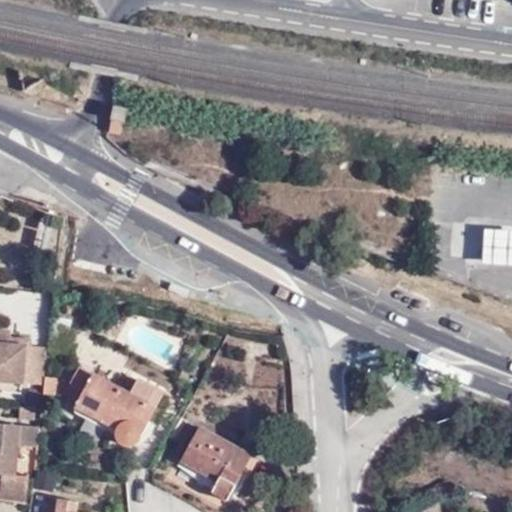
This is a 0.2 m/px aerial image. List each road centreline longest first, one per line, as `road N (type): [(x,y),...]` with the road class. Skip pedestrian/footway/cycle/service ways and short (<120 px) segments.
road 1 (primary): [(396,315),(79,151)]
road 2 (primary): [(69,181),(293,298)]
road 3 (unclassified): [(134,0),(79,151)]
road 4 (unclassified): [(387,31),(241,9)]
road 5 (unclassified): [(511,46),(387,31)]
